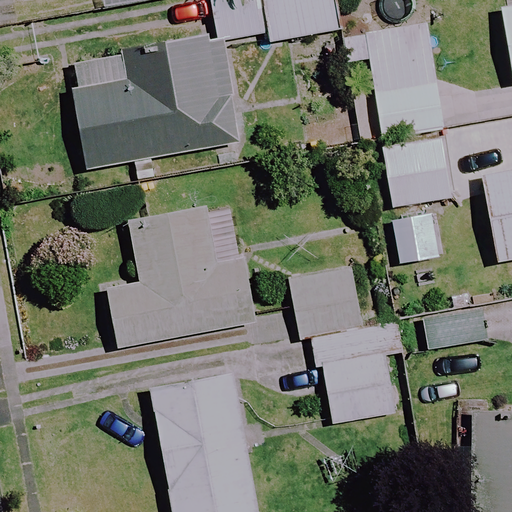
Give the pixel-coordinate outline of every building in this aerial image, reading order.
[(511,0),(499,0),(501,10),(490,12),(503,87),(511,85),(511,0)] [(440,130),(425,28),(366,37),(382,139),(440,130)] [(218,41),(217,35),(122,53),(127,82),(70,92),(85,172),(237,143),(218,41)] [(451,200),(440,139),(379,151),(391,212),(451,200)] [(511,173),(479,180),(482,194),(496,265),(511,261),(511,173)] [(98,288),(108,353),(253,328),(240,256),(216,260),(207,210),(127,224),(137,281),(98,288)] [(312,341),(361,333),(350,267),(284,278),(295,344),(312,341)] [(486,341),(481,311),(420,321),(425,351),(486,341)] [(361,333),(312,341),(326,426),(390,416),(380,356),(398,353),(394,327),(361,333)] [(256,511),(229,374),(147,391),(172,511),(256,511)] [(502,404),(463,404),(463,511),(511,511),(511,410),(502,410),(502,404)]
